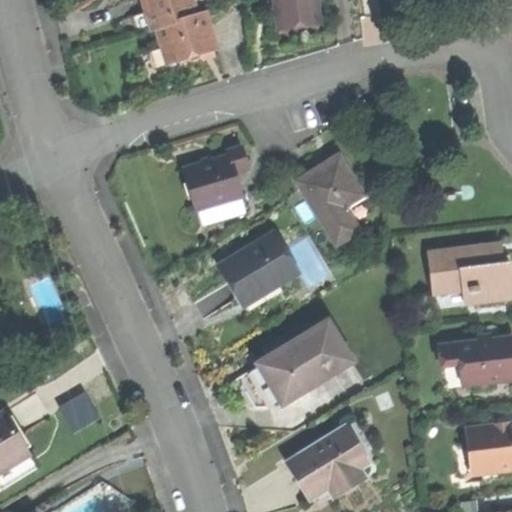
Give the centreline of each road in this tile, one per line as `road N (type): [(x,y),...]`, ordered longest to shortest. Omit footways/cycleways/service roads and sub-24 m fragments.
road 1 (residential): [(511,139),(494,44),(371,61),(224,99),(50,158)]
road 2 (residential): [(50,158),(178,434),(202,511)]
road 3 (residential): [(12,0),(50,158)]
